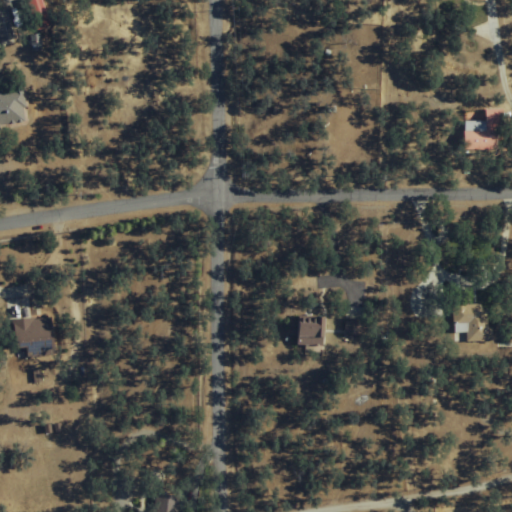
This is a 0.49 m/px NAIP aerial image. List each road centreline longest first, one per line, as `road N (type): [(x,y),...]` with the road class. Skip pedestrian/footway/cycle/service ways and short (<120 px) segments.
road 1 (residential): [(0,216),(162,191),(511,185)]
road 2 (residential): [(211,0),(214,511)]
road 3 (residential): [(260,511),(511,476)]
